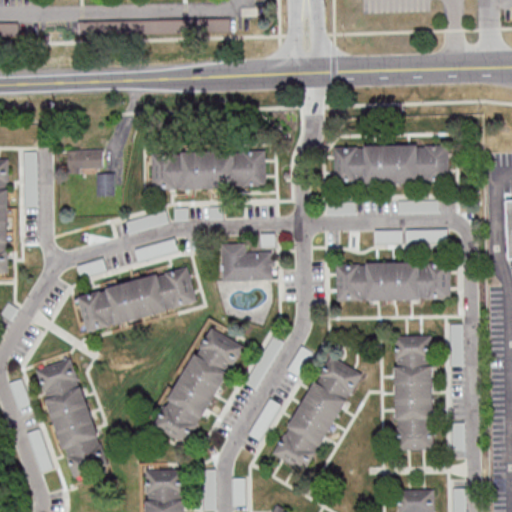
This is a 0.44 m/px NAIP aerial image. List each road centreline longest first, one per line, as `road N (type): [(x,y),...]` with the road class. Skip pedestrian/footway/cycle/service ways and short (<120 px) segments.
road 1 (residential): [(305,251),(305,225),(444,219),(468,231),(476,511),(225,479),(306,322),(305,251)]
road 2 (residential): [(305,225),(171,230),(59,263),(1,370),(43,511)]
road 3 (tertiary): [(511,66),(0,85)]
road 4 (residential): [(305,225),(311,73)]
road 5 (residential): [(0,16),(133,12)]
